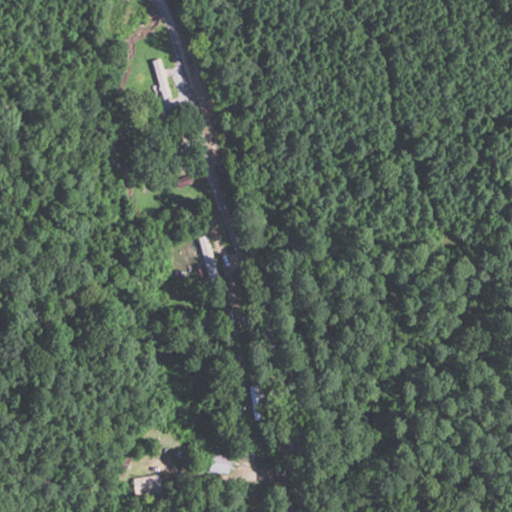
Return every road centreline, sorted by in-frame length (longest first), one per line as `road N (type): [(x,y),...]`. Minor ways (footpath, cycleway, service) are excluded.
road 1 (residential): [(103,0),(159,80),(224,220),(258,364),(236,511)]
road 2 (residential): [(0,452),(245,453)]
